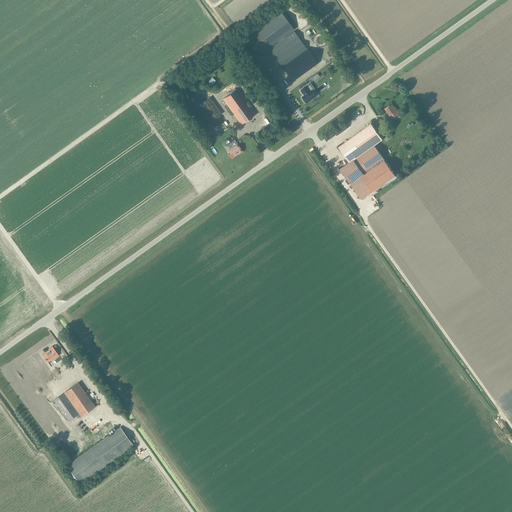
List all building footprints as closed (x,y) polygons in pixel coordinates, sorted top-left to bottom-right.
[(280,12),(255,30),(243,39),(255,55),(267,46),(268,48),(295,29),(293,26),(291,28),(280,12)] [(293,31),(269,49),(277,60),(301,42),(293,31)] [(307,49),(301,42),(277,60),(282,67),(307,49)] [(308,49),(307,49),(282,67),(293,81),(318,63),(308,49)] [(301,91),(303,94),(304,95),(302,97),(303,99),(302,99),(304,103),(305,102),(306,103),(316,96),(312,90),(310,91),(306,86),(301,90),(301,91)] [(237,89),(227,96),(223,99),(241,124),(255,114),(237,89)] [(197,95),(188,101),(194,109),(202,103),(197,95)] [(202,103),(194,109),(206,125),(221,114),(210,98),(202,103)] [(391,120),(400,114),(394,106),(393,107),(391,104),(384,109),(389,116),(388,116),(391,120)] [(374,145),(383,139),(371,123),(339,147),(349,162),(374,145)] [(380,132),(386,141),(392,136),(388,130),(386,131),(385,129),(380,132)] [(239,154),(243,152),(234,139),(226,145),(229,148),(230,149),(227,151),(231,158),(238,153),(239,154)] [(351,183),(384,159),(374,145),(349,162),(340,168),(351,183)] [(395,175),(384,159),(351,183),(362,199),(395,175)] [(56,369),(61,364),(59,362),(65,357),(57,348),(46,357),(56,369)] [(36,360),(32,362),(31,361),(27,364),(28,365),(24,368),(26,372),(25,373),(30,378),(35,374),(34,373),(41,367),(36,360)] [(79,413),(81,416),(95,406),(78,383),(64,393),(79,413)] [(40,405),(47,400),(40,391),(33,395),(40,405)] [(54,400),(68,420),(79,413),(64,393),(54,400)] [(71,450),(89,438),(79,424),(62,435),(71,450)] [(80,484),(133,446),(120,427),(67,465),(80,484)]
